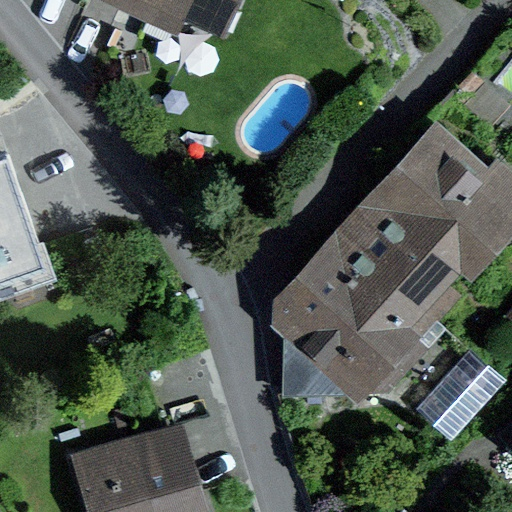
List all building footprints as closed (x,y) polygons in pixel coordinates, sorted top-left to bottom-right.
[(109,0),(182,36),(191,18),(226,36),(243,0),(109,0)] [(446,125),(344,235),(442,321),(511,245),(511,168),(503,160),(493,170),(446,125)] [(0,294),(56,275),(13,155),(0,159),(0,294)] [(344,235),(325,256),(422,344),(442,321),(344,235)] [(383,385),(422,344),(325,256),(285,299),(282,394),(383,385)] [(473,345),(419,404),(454,435),(508,376),(473,345)] [(217,511),(186,416),(80,450),(100,511),(217,511)]
